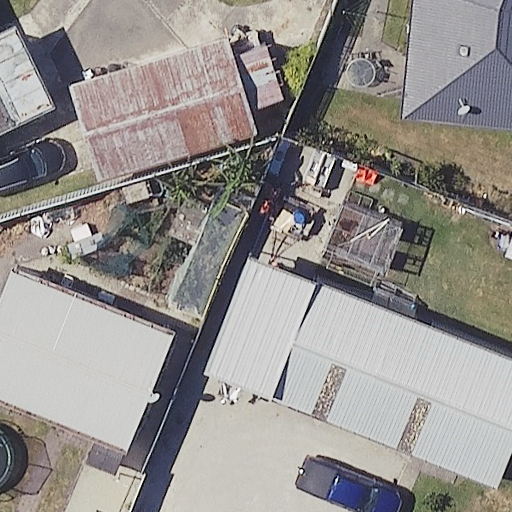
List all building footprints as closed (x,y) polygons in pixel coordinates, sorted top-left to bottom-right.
[(511,0),(406,0),(403,116),(511,119),(511,0)] [(0,113),(39,95),(0,12),(0,113)] [(280,32),(246,40),(241,17),(77,55),(100,155),(264,117),(259,95),(292,88),(280,32)] [(511,430),(511,343),(248,238),(202,353),(496,470),(511,430)] [(172,321),(9,255),(0,278),(0,385),(126,436),(172,321)]
